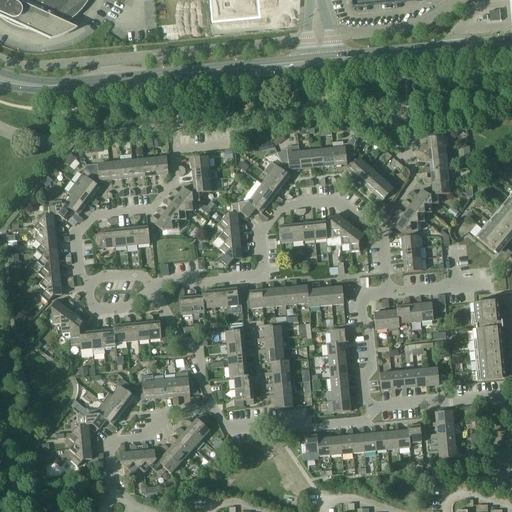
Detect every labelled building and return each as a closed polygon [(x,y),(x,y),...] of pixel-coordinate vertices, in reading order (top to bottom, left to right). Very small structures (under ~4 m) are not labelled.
[(0,0),(0,17),(1,19),(4,20),(6,22),(9,24),(12,25),(14,26),(17,27),(20,28),(23,29),(26,30),(29,30),(51,40),(54,40),(57,39),(60,38),(64,37),(66,35),(69,34),(72,32),(75,31),(78,29),(66,24),(68,22),(71,21),(73,19),(76,17),(78,15),(80,13),(82,11),(84,8),(86,6),(87,3),(89,1),(89,0),(0,0)] [(209,0),(212,23),(261,19),(258,0),(209,0)] [(511,0),(510,1),(510,5),(511,10),(499,11),(500,21),(511,20),(511,26),(511,0)] [(499,11),(489,12),(490,22),(500,21),(500,16),(499,11)] [(321,137),(333,136),(332,128),(320,130),(321,137)] [(428,151),(446,149),(445,137),(449,137),(449,131),(442,132),(427,134),(427,139),(428,143),(428,145),(422,145),(420,148),(420,151),(428,151)] [(277,147),(281,143),(277,137),(273,140),(277,147)] [(348,166),(353,158),(356,141),(352,140),(350,142),(348,145),(343,145),(343,148),(334,149),(335,167),(347,166),(347,165),(348,166)] [(271,141),(265,142),(268,151),(274,149),(271,141)] [(282,164),(289,171),(301,170),(299,153),(299,147),(287,148),(287,150),(280,150),(281,154),(277,154),(282,164)] [(427,162),(429,162),(447,160),(452,160),(451,148),(446,149),(428,151),(429,156),(426,157),(423,157),(421,160),(421,163),(427,162)] [(322,151),(324,168),(335,167),(334,149),(322,151)] [(232,159),(231,151),(231,150),(224,151),(225,160),(232,159)] [(310,152),(312,169),(324,168),(322,151),(310,152)] [(299,153),(301,170),(312,169),(310,152),(299,153)] [(69,165),(75,158),(69,153),(63,160),(69,165)] [(121,157),(121,163),(123,180),(134,179),(132,161),(132,156),(121,157)] [(155,159),(157,177),(168,176),(167,158),(155,159)] [(191,159),(192,171),(209,169),(208,158),(191,159)] [(357,161),(353,158),(348,166),(350,168),(347,172),(356,179),(368,166),(359,159),(357,161)] [(155,159),(144,160),(145,178),(157,177),(155,159)] [(144,160),(132,161),(134,179),(145,178),(144,160)] [(431,173),(448,171),(447,167),(447,160),(429,162),(430,167),(424,168),(422,171),(422,174),(431,173)] [(110,164),(111,181),(123,180),(121,163),(110,164)] [(269,176),(283,186),(290,177),(286,175),(289,171),(282,164),(279,169),(271,163),(264,172),(269,176)] [(96,182),(98,184),(99,182),(111,181),(110,164),(98,165),(99,175),(95,175),(96,182)] [(81,174),(74,184),(93,198),(100,188),(97,186),(98,184),(96,182),(95,175),(86,166),(81,174)] [(356,179),(365,187),(376,174),(368,166),(356,179)] [(210,181),(209,169),(192,171),(193,183),(210,181)] [(432,185),(449,183),(448,171),(431,173),(431,179),(423,180),(423,182),(426,185),(429,185),(432,185)] [(385,182),(376,174),(365,187),(373,195),(385,182)] [(269,176),(262,185),(276,196),(283,186),(269,176)] [(388,179),(385,182),(373,195),(382,203),(396,187),(388,179)] [(210,181),(193,183),(194,194),(199,194),(212,193),(210,181)] [(437,196),(438,196),(450,195),(450,191),(449,183),(432,185),(433,196),(437,196)] [(93,198),(74,184),(67,193),(72,197),(86,207),(93,198)] [(269,205),(276,196),(262,185),(255,195),(269,205)] [(194,194),(191,194),(190,194),(184,190),(183,189),(176,199),(183,205),(192,204),(200,203),(199,194),(194,194)] [(430,196),(429,196),(423,192),(422,191),(415,200),(422,206),(431,205),(439,205),(438,196),(437,196),(433,196),(430,196)] [(511,193),(475,238),(496,255),(511,234),(511,193)] [(255,210),(260,213),(261,214),(269,205),(255,195),(248,204),(255,210)] [(86,207),(72,197),(65,206),(73,211),(73,212),(75,213),(79,216),(86,207)] [(193,212),(192,204),(183,205),(176,199),(169,208),(177,214),(185,213),(193,212)] [(424,214),(424,215),(432,214),(431,205),(422,206),(415,200),(408,209),(415,215),(424,214)] [(237,214),(240,214),(241,214),(247,218),(248,219),(255,210),(248,204),(231,205),(232,214),(237,214)] [(58,216),(64,220),(65,221),(73,212),(73,211),(65,206),(59,206),(53,207),(49,207),(49,216),(50,216),(54,216),(57,216),(58,216)] [(454,218),(458,213),(451,207),(447,212),(454,218)] [(169,208),(162,217),(170,223),(179,222),(186,221),(185,213),(177,214),(169,208)] [(415,215),(408,209),(401,219),(408,224),(417,223),(418,224),(425,223),(424,215),(424,214),(415,215)] [(238,225),(237,214),(232,214),(228,215),(217,227),(223,233),(224,233),(230,226),(238,225)] [(340,230),(346,223),(336,215),(331,221),(330,223),(331,230),(326,231),(327,240),(332,239),(332,240),(340,239),(341,239),(340,230)] [(50,216),(49,216),(45,217),(34,229),(40,235),(41,235),(47,228),(56,228),(54,216),(50,216)] [(170,223),(162,217),(155,226),(163,232),(179,230),(179,222),(170,223)] [(330,223),(331,221),(328,219),(325,223),(313,224),(315,241),(326,240),(327,240),(326,231),(331,230),(330,223)] [(408,224),(401,219),(394,228),(400,232),(401,234),(409,233),(409,238),(418,237),(418,234),(418,224),(417,223),(408,224)] [(341,247),(349,246),(350,245),(349,237),(355,229),(346,223),(340,230),(341,239),(340,239),(341,247)] [(315,241),(313,224),(302,225),(304,242),(315,241)] [(244,225),(238,225),(230,226),(224,233),(223,233),(218,239),(224,244),(225,245),(231,238),(240,237),(239,231),(247,230),(247,228),(244,225)] [(292,244),(304,242),(302,225),(291,226),(292,244)] [(280,245),(292,244),(291,226),(279,227),(280,245)] [(40,235),(35,240),(41,246),(42,246),(48,240),(57,239),(56,233),(56,228),(47,228),(41,235),(40,235)] [(136,229),(138,247),(150,245),(148,228),(136,229)] [(136,229),(125,230),(127,248),(138,247),(136,229)] [(350,245),(349,246),(350,253),(360,252),(359,244),(364,237),(355,229),(349,237),(350,245)] [(114,231),(115,249),(127,248),(125,230),(114,231)] [(104,250),(115,249),(114,231),(102,232),(102,235),(94,236),(96,252),(104,251),(104,250)] [(401,234),(400,232),(397,235),(401,239),(402,251),(420,249),(419,242),(418,237),(409,238),(409,233),(401,234)] [(443,237),(443,247),(450,247),(449,237),(442,232),(440,235),(443,237)] [(242,236),(240,237),(231,238),(225,245),(224,244),(219,250),(225,256),(226,256),(232,249),(241,248),(240,243),(246,242),(248,239),(248,236),(242,236)] [(41,246),(36,252),(42,257),(43,258),(49,251),(58,250),(57,239),(48,240),(42,246),(41,246)] [(242,260),(241,254),(241,248),(232,249),(226,256),(225,256),(220,261),(227,268),(233,261),(242,260)] [(420,249),(402,251),(403,262),(421,260),(420,257),(420,249)] [(43,258),(42,257),(37,263),(43,269),(44,269),(50,263),(59,262),(58,250),(49,251),(43,258)] [(503,254),(511,261),(511,260),(511,256),(506,251),(503,254)] [(9,255),(9,264),(20,263),(19,254),(9,255)] [(421,260),(403,262),(404,274),(422,272),(421,260)] [(51,274),(60,273),(59,262),(50,263),(44,269),(43,269),(38,275),(44,280),(45,281),(51,274)] [(169,277),(168,265),(161,266),(162,277),(169,277)] [(39,286),(46,292),(52,285),(61,284),(60,273),(51,274),(45,281),(44,280),(39,286)] [(287,307),(299,306),(297,288),(296,281),(293,281),(294,289),(286,289),(287,307)] [(285,282),(281,283),(282,290),(274,290),(276,308),(287,307),(286,289),(285,282)] [(323,308),(334,307),(332,289),(332,282),(328,282),(329,289),(321,290),(323,308)] [(265,309),(276,308),(274,290),(274,283),(270,284),(271,291),(263,291),(265,309)] [(317,290),(308,291),(308,305),(309,309),(323,308),(321,290),(320,283),(316,283),(317,290)] [(62,296),(61,284),(52,285),(46,292),(41,297),(48,304),(54,297),(62,296)] [(251,310),(265,309),(263,291),(262,284),(259,285),(260,292),(249,293),(251,310)] [(297,288),(299,306),(308,305),(308,291),(307,287),(297,288)] [(344,306),(342,288),(332,289),(334,307),(344,306)] [(237,289),(225,291),(227,308),(239,307),(237,289)] [(225,291),(214,292),(215,309),(227,308),(225,291)] [(216,312),(215,309),(214,292),(202,293),(204,314),(205,314),(204,310),(212,310),(212,312),(216,312)] [(193,315),(204,314),(202,293),(202,297),(191,298),(193,315)] [(437,297),(439,309),(446,309),(445,296),(437,297)] [(410,324),(421,323),(420,305),(421,305),(421,297),(417,298),(418,306),(410,306),(408,306),(410,324)] [(181,317),(193,315),(191,298),(179,299),(181,317)] [(406,299),(406,307),(397,308),(399,329),(399,325),(410,324),(408,306),(410,306),(409,298),(406,299)] [(56,302),(51,309),(53,326),(61,325),(60,316),(66,309),(56,302)] [(501,322),(498,322),(496,302),(470,304),(472,326),(476,325),(476,330),(472,331),(477,383),(503,380),(498,329),(502,329),(501,322)] [(432,309),(431,304),(421,305),(420,305),(421,323),(433,322),(433,316),(437,315),(437,308),(432,309)] [(66,309),(60,316),(61,325),(62,333),(62,335),(66,339),(68,339),(71,338),(70,332),(71,332),(70,323),(75,316),(71,312),(72,310),(68,307),(66,309)] [(397,308),(396,308),(397,312),(385,313),(387,330),(399,329),(397,308)] [(80,319),(81,317),(77,313),(75,316),(70,323),(71,332),(70,332),(71,338),(71,340),(80,339),(80,334),(79,331),(85,330),(87,328),(86,326),(84,324),(85,323),(80,319)] [(375,331),(387,330),(385,313),(374,314),(375,331)] [(153,323),(153,320),(147,321),(148,323),(149,341),(161,340),(160,322),(153,323)] [(148,323),(136,325),(138,342),(149,341),(148,323)] [(124,326),(126,343),(138,342),(136,325),(124,326)] [(113,327),(113,330),(115,344),(126,343),(124,326),(113,327)] [(265,339),(282,338),(281,328),(264,329),(265,339)] [(113,330),(102,332),(104,349),(116,348),(115,344),(113,330)] [(331,345),(345,344),(349,344),(348,331),(330,333),(331,334),(331,345)] [(105,356),(104,349),(102,332),(91,333),(92,350),(93,357),(105,356)] [(243,332),(226,333),(227,345),(244,343),(244,341),(243,332)] [(91,350),(92,350),(91,333),(80,334),(80,339),(81,351),(82,351),(80,354),(82,355),(91,355),(92,353),(91,350)] [(266,351),(283,349),(282,338),(265,339),(258,340),(258,344),(265,343),(266,351)] [(252,341),(244,341),(244,343),(227,345),(228,356),(245,355),(245,353),(244,345),(252,344),(252,341)] [(327,345),(328,355),(345,354),(345,344),(331,345),(327,345)] [(283,349),(266,351),(259,351),(259,355),(266,354),(267,364),(271,364),(284,362),(283,349)] [(253,352),(245,353),(245,355),(228,356),(229,368),(246,366),(246,364),(245,357),(253,356),(253,352)] [(328,355),(329,367),(346,365),(346,357),(353,357),(352,353),(345,354),(328,355)] [(284,362),(271,364),(272,373),(290,370),(289,362),(284,362)] [(230,380),(234,379),(247,378),(247,368),(255,367),(254,363),(246,364),(246,366),(229,368),(230,380)] [(329,367),(330,378),(347,376),(347,369),(354,368),(353,364),(346,365),(329,367)] [(78,368),(79,376),(87,375),(86,367),(78,368)] [(427,387),(439,386),(437,369),(425,370),(427,387)] [(290,370),(272,373),(266,374),(266,378),(272,377),(273,385),(291,383),(290,370)] [(425,370),(414,371),(416,389),(427,387),(425,370)] [(406,389),(416,389),(414,371),(403,372),(404,390),(406,389)] [(403,372),(391,373),(393,391),(395,391),(402,390),(403,397),(407,396),(406,389),(404,390),(403,372)] [(176,374),(176,380),(178,398),(190,396),(187,373),(176,374)] [(393,391),(391,373),(379,375),(381,392),(391,391),(392,398),(395,398),(395,391),(393,391)] [(347,376),(330,378),(331,389),(349,388),(348,380),(355,379),(355,376),(347,376)] [(247,378),(234,379),(235,390),(253,389),(253,391),(261,390),(261,386),(252,387),(252,378),(247,378)] [(127,408),(134,398),(138,398),(137,391),(123,380),(118,386),(120,388),(113,397),(127,408)] [(176,380),(165,381),(167,399),(178,398),(176,380)] [(167,399),(165,381),(153,383),(155,400),(167,399)] [(143,401),(155,400),(153,383),(142,384),(143,401)] [(267,386),(267,389),(274,389),(274,396),(292,395),(291,383),(273,385),(267,386)] [(349,388),(331,389),(332,400),(350,399),(349,391),(356,391),(356,387),(349,388)] [(254,406),(253,391),(253,389),(235,390),(236,402),(247,401),(247,406),(254,406)] [(218,399),(225,399),(225,391),(217,392),(218,399)] [(268,397),(268,400),(275,400),(275,410),(293,408),(292,395),(274,396),(268,397)] [(113,397),(106,406),(120,417),(127,408),(113,397)] [(350,403),(357,402),(357,398),(350,399),(332,400),(334,414),(351,413),(350,403)] [(109,423),(113,426),(120,417),(106,406),(99,416),(107,421),(107,422),(109,423)] [(83,417),(88,416),(88,411),(88,410),(85,410),(83,408),(79,413),(80,414),(83,417)] [(436,426),(453,424),(452,413),(435,414),(436,424),(436,426)] [(100,431),(107,422),(107,421),(99,416),(83,417),(80,414),(78,417),(79,427),(89,426),(92,426),(93,426),(99,430),(100,431)] [(210,432),(206,428),(210,423),(202,415),(189,429),(202,441),(210,432)] [(436,426),(436,424),(429,425),(429,429),(436,428),(437,436),(437,437),(454,436),(453,424),(436,426)] [(79,428),(72,435),(63,435),(64,440),(68,439),(75,445),(81,438),(90,437),(89,426),(79,427),(79,428)] [(410,445),(409,432),(408,432),(399,433),(398,426),(394,426),(395,433),(397,433),(399,450),(410,449),(410,445)] [(383,427),(383,434),(386,434),(387,451),(399,450),(397,433),(395,433),(387,434),(387,427),(383,427)] [(407,428),(408,432),(409,432),(410,445),(422,444),(420,427),(407,428)] [(376,453),(387,451),(386,434),(383,434),(376,435),(375,428),(371,428),(372,435),(374,435),(376,453)] [(189,429),(182,437),(194,449),(202,441),(189,429)] [(364,429),(360,429),(361,436),(363,436),(364,454),(376,453),(374,435),(372,435),(365,436),(364,429)] [(353,455),(364,454),(363,436),(361,436),(353,437),(353,430),(349,430),(349,438),(351,437),(353,455)] [(341,456),(353,455),(351,437),(349,438),(342,438),(341,431),(337,432),(338,439),(340,438),(341,456)] [(340,438),(338,439),(330,439),(330,432),(326,433),(327,440),(328,440),(330,457),(341,456),(340,438)] [(437,437),(437,436),(430,436),(430,440),(437,439),(438,447),(438,449),(456,447),(454,436),(437,437)] [(91,443),(93,443),(93,437),(90,437),(81,438),(75,445),(69,450),(76,456),(82,449),(91,449),(91,443)] [(187,458),(194,449),(182,437),(174,446),(187,458)] [(306,455),(318,454),(316,441),(318,441),(317,437),(300,438),(300,445),(305,444),(306,455)] [(318,458),(330,457),(328,440),(327,440),(318,441),(316,441),(318,454),(318,458)] [(187,458),(174,446),(170,450),(168,448),(164,453),(166,454),(179,466),(187,458)] [(438,449),(438,447),(431,448),(431,451),(439,451),(439,461),(457,459),(456,447),(438,449)] [(92,461),(91,449),(82,449),(76,456),(71,462),(78,468),(83,461),(92,461)] [(156,460),(155,453),(155,452),(149,452),(148,449),(143,450),(143,453),(144,462),(151,468),(150,468),(156,473),(161,477),(166,471),(167,470),(159,463),(157,461),(156,460)] [(133,463),(132,454),(126,454),(125,452),(120,452),(121,464),(133,476),(139,469),(133,463)] [(144,462),(143,453),(132,454),(133,463),(139,469),(145,474),(150,468),(151,468),(144,462)] [(179,466),(166,454),(159,463),(167,470),(166,471),(171,475),(179,466)] [(38,466),(38,473),(39,477),(47,477),(46,466),(38,466)] [(157,496),(157,493),(157,488),(146,489),(146,494),(146,497),(157,496)]
